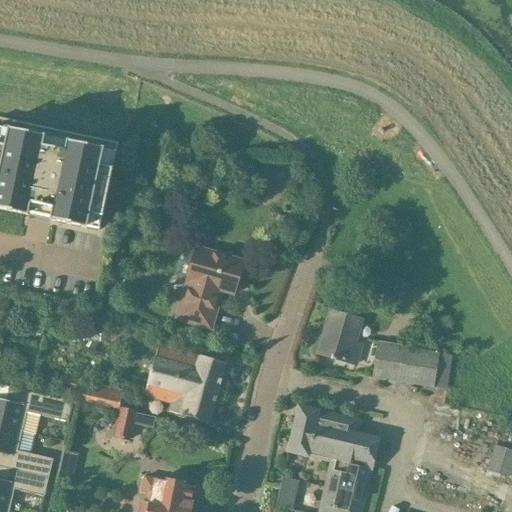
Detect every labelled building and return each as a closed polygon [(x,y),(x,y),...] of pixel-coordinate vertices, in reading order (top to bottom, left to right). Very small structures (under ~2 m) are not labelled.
[(118,144),(0,118),(0,209),(24,215),(27,215),(28,214),(39,216),(51,219),(50,220),(99,231),(118,144)] [(177,319),(210,329),(215,314),(213,313),(219,290),(233,294),(242,262),(197,249),(177,319)] [(96,311),(114,315),(117,303),(119,304),(124,281),(104,277),(96,311)] [(12,314),(36,321),(41,301),(18,295),(12,314)] [(318,354),(356,365),(361,346),(355,344),(361,321),(330,312),(318,354)] [(84,327),(84,341),(100,341),(100,327),(84,327)] [(372,378),(387,381),(393,345),(378,342),(372,378)] [(433,388),(447,391),(452,357),(439,355),(439,353),(393,345),(387,381),(433,389),(433,388)] [(169,412),(208,423),(226,364),(199,357),(199,358),(160,347),(145,396),(172,403),(169,412)] [(73,400),(74,401),(78,381),(61,377),(58,389),(74,393),(73,400)] [(74,401),(119,411),(119,408),(118,408),(122,391),(78,381),(74,401)] [(0,426),(21,432),(26,413),(68,423),(72,403),(9,388),(6,401),(0,400),(0,426)] [(347,464),(371,469),(378,439),(338,430),(341,417),(298,407),(288,452),(331,462),(327,480),(343,483),(347,464)] [(113,438),(129,442),(136,412),(119,408),(119,411),(113,438)] [(21,432),(0,426),(0,466),(48,478),(53,460),(17,451),(21,432)] [(487,471),(510,478),(511,471),(511,450),(496,446),(494,446),(487,471)] [(64,451),(61,472),(74,474),(78,453),(64,451)] [(360,511),(371,469),(347,464),(343,483),(327,480),(319,511),(360,511)] [(48,478),(0,466),(0,506),(9,509),(14,490),(44,497),(48,478)] [(190,511),(192,503),(190,503),(193,488),(183,486),(184,484),(167,480),(166,483),(155,481),(155,479),(144,477),(141,492),(146,493),(144,503),(142,502),(140,511),(190,511)]
